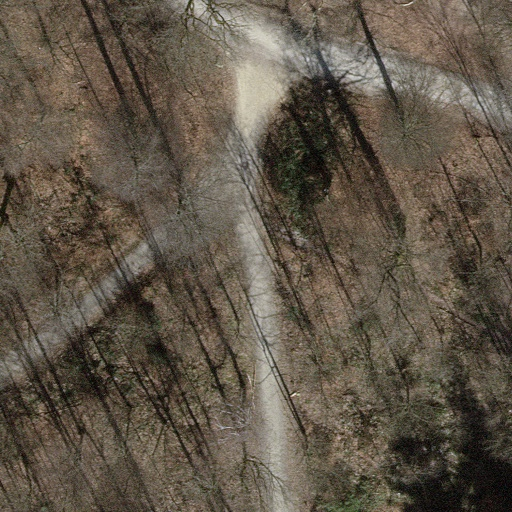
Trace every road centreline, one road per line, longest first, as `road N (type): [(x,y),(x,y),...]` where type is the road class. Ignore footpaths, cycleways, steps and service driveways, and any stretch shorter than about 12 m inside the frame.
road 1 (track): [(262,36),(248,155),(285,511)]
road 2 (track): [(0,368),(54,336),(207,202),(248,155)]
road 3 (track): [(262,36),(511,95)]
